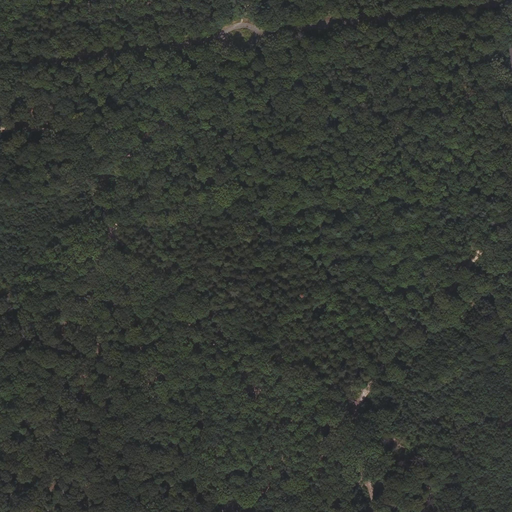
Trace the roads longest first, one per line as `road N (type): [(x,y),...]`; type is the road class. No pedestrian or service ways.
road 1 (track): [(377,511),(353,411),(511,211)]
road 2 (track): [(353,411),(206,313),(113,235)]
road 3 (unclassified): [(256,34),(510,3)]
road 4 (track): [(113,235),(0,436)]
road 5 (unclassified): [(0,65),(218,38)]
road 6 (track): [(96,192),(230,46)]
road 7 (track): [(0,291),(96,192)]
road 8 (track): [(0,130),(63,135),(96,192)]
